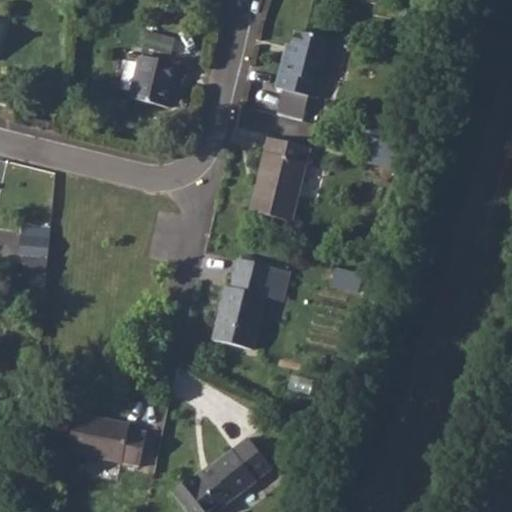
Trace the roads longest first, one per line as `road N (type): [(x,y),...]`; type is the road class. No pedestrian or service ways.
road 1 (residential): [(189,171),(190,238),(159,384)]
road 2 (residential): [(189,171),(142,176),(0,140)]
road 3 (residential): [(238,0),(212,143),(189,171)]
